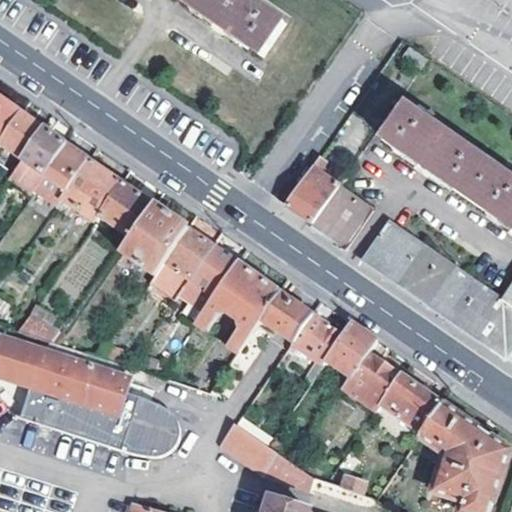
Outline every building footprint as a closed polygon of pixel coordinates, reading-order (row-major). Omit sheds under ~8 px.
[(249,0),(178,0),(220,28),(264,59),(287,26),(249,0)] [(430,60),(412,48),(405,57),(423,70),(430,60)] [(0,99),(0,149),(2,147),(24,116),(0,99)] [(511,180),(406,107),(382,142),(424,170),(511,230),(511,180)] [(46,131),(24,116),(2,147),(24,162),(46,131)] [(46,131),(24,162),(9,185),(30,200),(46,177),(68,147),(46,131)] [(37,191),(60,207),(65,200),(70,193),(91,162),(68,147),(46,177),(37,191)] [(328,163),(322,159),(302,187),(288,207),(314,225),(340,188),(320,174),(328,163)] [(91,162),(70,193),(65,200),(97,223),(100,218),(123,185),(91,162)] [(100,218),(134,240),(156,208),(123,185),(100,218)] [(336,240),(348,249),(374,212),(340,188),(314,225),(336,240)] [(134,240),(124,255),(157,278),(167,263),(191,231),(156,208),(134,240)] [(424,247),(391,223),(365,260),(372,265),(399,283),(424,247)] [(215,248),(191,231),(167,263),(157,278),(151,287),(167,299),(180,281),(188,287),(192,281),(215,248)] [(458,270),(424,247),(399,283),(409,291),(432,307),(458,270)] [(215,248),(192,281),(217,299),(240,265),(215,248)] [(230,346),(241,353),(262,322),(282,294),(240,265),(217,299),(199,324),(210,332),(222,315),(228,314),(239,322),(242,329),(230,346)] [(496,296),(458,270),(432,307),(454,322),(483,342),(495,325),(482,316),(496,296)] [(505,303),(496,296),(482,316),(495,325),(483,342),(502,355),(508,359),(511,353),(511,293),(505,303)] [(302,309),(282,294),(262,322),(294,344),(296,342),(314,316),(302,309)] [(61,346),(69,334),(33,314),(20,333),(61,346)] [(296,342),(326,363),(344,338),(314,316),(296,342)] [(326,363),(352,380),(370,356),(379,343),(373,339),(353,325),(344,338),(326,363)] [(1,338),(0,341),(0,379),(30,390),(40,393),(29,425),(135,460),(158,463),(167,461),(173,457),(178,452),(180,445),(180,438),(179,433),(174,421),(136,409),(139,399),(126,394),(131,381),(1,338)] [(110,346),(101,359),(131,368),(136,354),(110,346)] [(352,380),(384,403),(402,378),(370,356),(352,380)] [(384,403),(382,406),(423,434),(443,406),(402,378),(384,403)] [(40,393),(30,390),(19,421),(29,425),(40,393)] [(165,413),(152,405),(146,402),(139,399),(136,409),(174,421),(165,413)] [(491,511),(510,453),(443,406),(423,434),(420,438),(446,456),(434,494),(465,504),(462,511),(491,511)] [(266,447),(272,439),(241,418),(236,426),(266,447)] [(266,447),(236,426),(221,448),(263,476),(262,478),(311,495),(316,479),(311,478),(291,464),(266,447)] [(345,478),(341,488),(363,496),(366,485),(345,478)] [(305,511),(273,502),(269,511),(305,511)]
